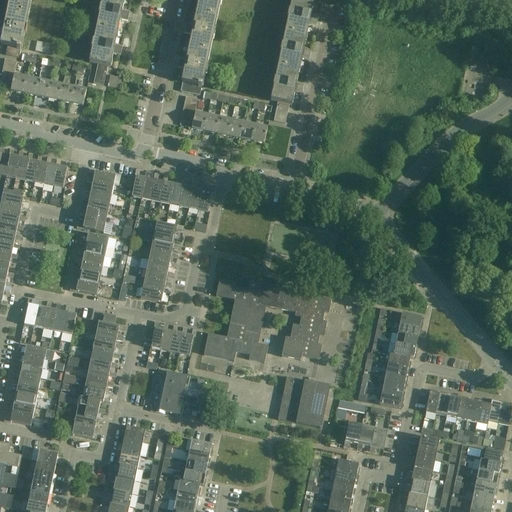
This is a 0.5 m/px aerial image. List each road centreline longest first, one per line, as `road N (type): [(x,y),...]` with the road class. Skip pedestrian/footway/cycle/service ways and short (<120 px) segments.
road 1 (residential): [(361,511),(369,477),(396,476),(420,369),(476,379),(494,362)]
road 2 (residential): [(494,362),(371,214)]
road 3 (residential): [(18,288),(35,210),(71,218),(85,146)]
road 4 (unclassified): [(371,214),(456,130),(511,95)]
road 5 (residential): [(293,190),(328,13)]
road 6 (residential): [(144,150),(175,0)]
road 7 (residential): [(184,309),(223,175)]
road 8 (residential): [(137,313),(18,288)]
